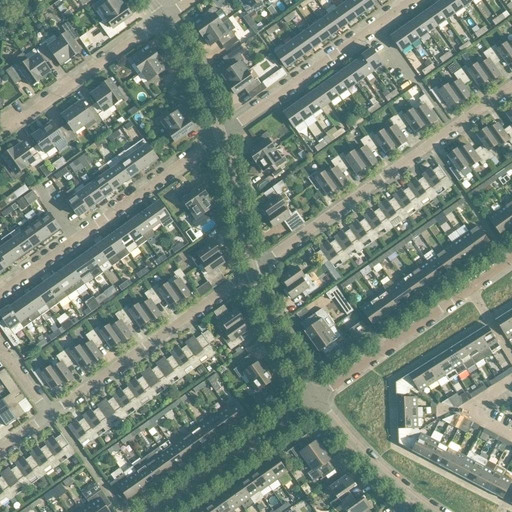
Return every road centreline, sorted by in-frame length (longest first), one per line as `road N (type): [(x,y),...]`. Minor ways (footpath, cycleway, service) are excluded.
road 1 (residential): [(253,270),(511,86)]
road 2 (residential): [(0,293),(221,135)]
road 3 (residential): [(48,414),(253,270)]
road 4 (residential): [(221,135),(411,0)]
road 5 (residential): [(153,511),(315,396)]
road 6 (residential): [(0,130),(164,18)]
road 7 (residential): [(315,396),(468,289)]
road 8 (residential): [(415,500),(345,437),(315,396)]
road 9 (residential): [(315,396),(278,336),(253,270)]
road 10 (residential): [(253,270),(221,135)]
road 11 (residential): [(221,135),(164,18)]
